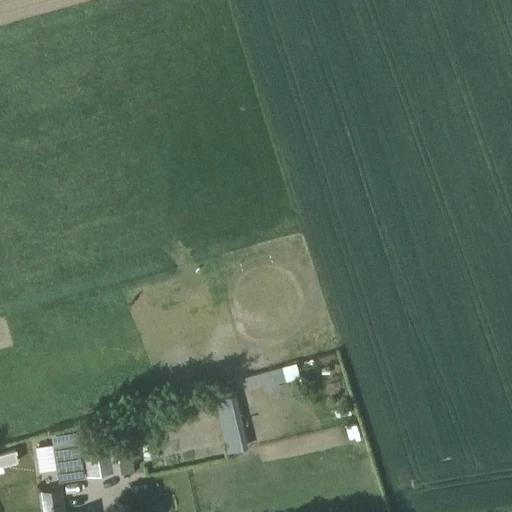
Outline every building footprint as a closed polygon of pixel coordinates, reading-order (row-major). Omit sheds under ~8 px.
[(251,390),(276,380),(271,366),(245,376),(251,390)] [(216,410),(226,452),(246,447),(236,406),(216,410)] [(118,417),(122,428),(139,423),(135,412),(118,417)] [(51,444),(35,447),(38,471),(55,469),(57,482),(132,469),(127,434),(78,440),(76,430),(50,434),(51,444)] [(140,436),(143,459),(155,457),(151,434),(140,436)] [(129,486),(131,505),(147,503),(145,484),(129,486)] [(63,511),(60,489),(41,492),(44,511),(63,511)]
